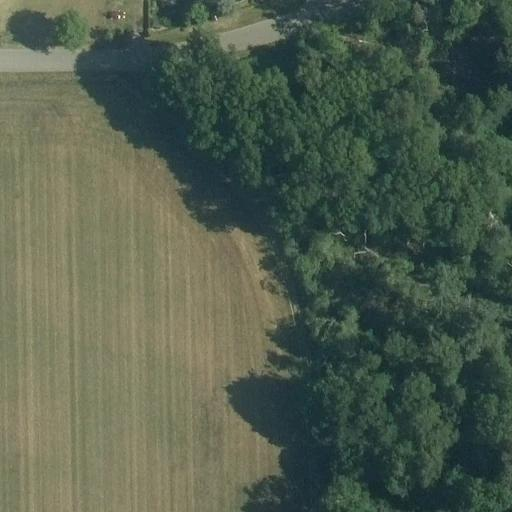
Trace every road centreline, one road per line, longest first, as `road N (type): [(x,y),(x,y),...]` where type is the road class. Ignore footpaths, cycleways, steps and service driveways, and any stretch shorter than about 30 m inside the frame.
road 1 (track): [(317,511),(302,326),(288,271),(253,204),(155,98),(146,61)]
road 2 (unclassified): [(379,0),(169,58),(0,62)]
